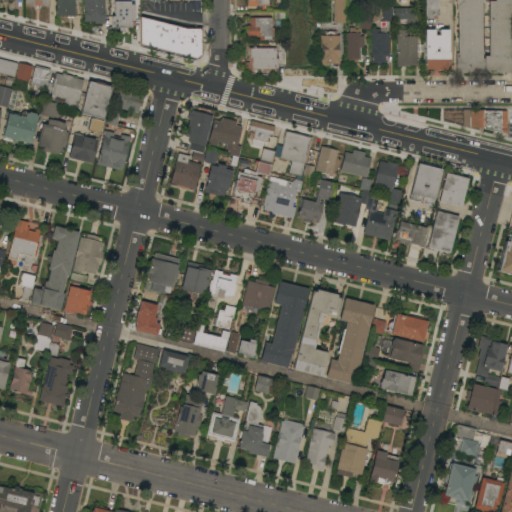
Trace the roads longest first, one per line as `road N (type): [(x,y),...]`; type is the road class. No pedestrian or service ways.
road 1 (tertiary): [(0,36),(511,165)]
road 2 (tertiary): [(511,305),(0,178)]
road 3 (tertiary): [(65,511),(174,79)]
road 4 (tertiary): [(414,511),(502,163)]
road 5 (tertiary): [(0,438),(293,511)]
road 6 (residential): [(511,92),(384,92),(361,100),(342,122)]
